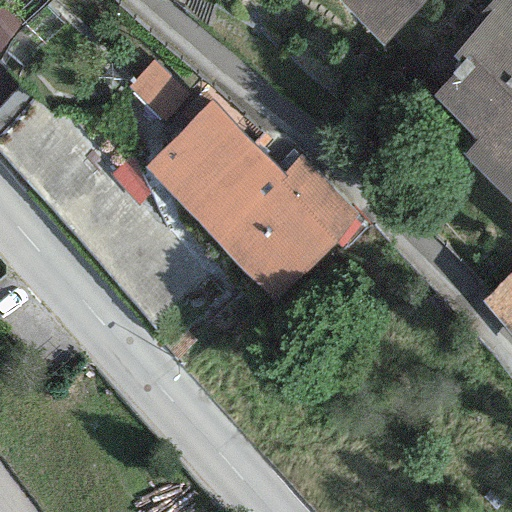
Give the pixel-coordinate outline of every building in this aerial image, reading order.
[(334,0),(381,44),(424,0),(334,0)] [(475,141),(460,157),(511,204),(511,0),(487,0),(476,12),(485,19),(449,58),(458,67),(429,99),(475,141)] [(186,95),(150,62),(126,87),(162,120),(186,95)] [(211,102),(142,169),(271,301),(357,217),(298,157),(281,173),(211,102)] [(511,272),(480,301),(511,337),(511,272)]
